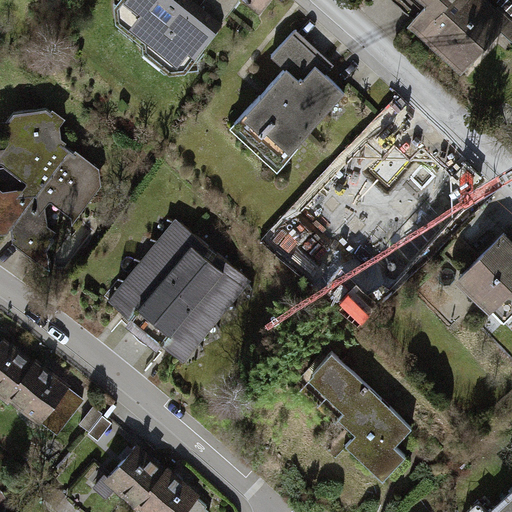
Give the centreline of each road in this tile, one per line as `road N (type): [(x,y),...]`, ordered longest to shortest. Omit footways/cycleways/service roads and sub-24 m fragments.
road 1 (residential): [(0,289),(95,358),(264,511)]
road 2 (residential): [(325,0),(511,172)]
